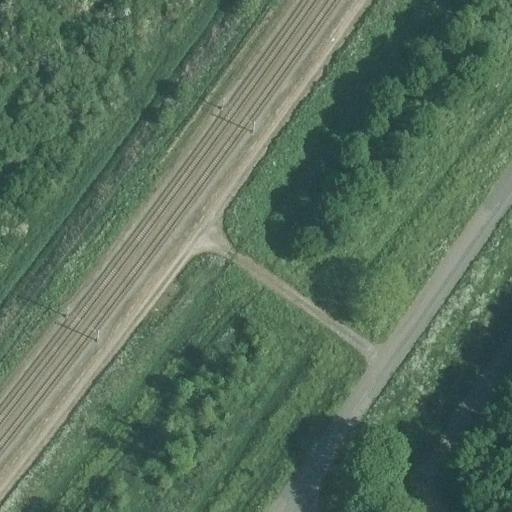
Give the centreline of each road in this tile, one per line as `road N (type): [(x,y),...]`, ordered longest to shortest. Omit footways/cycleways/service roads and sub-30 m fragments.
road 1 (track): [(0,497),(372,0)]
road 2 (tertiary): [(282,511),(511,179)]
road 3 (track): [(386,360),(199,235)]
